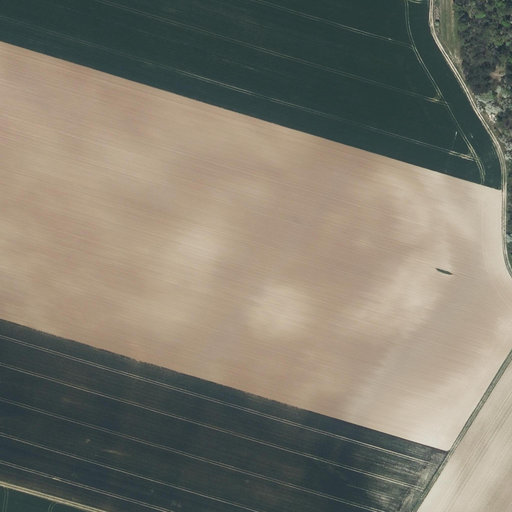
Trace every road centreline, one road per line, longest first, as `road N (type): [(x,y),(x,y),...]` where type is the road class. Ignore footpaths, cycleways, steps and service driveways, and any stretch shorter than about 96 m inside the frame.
road 1 (track): [(511,256),(501,151),(430,29),(428,0)]
road 2 (track): [(412,511),(511,356)]
